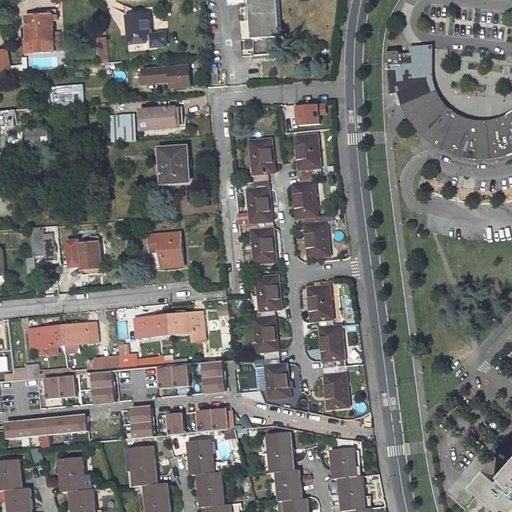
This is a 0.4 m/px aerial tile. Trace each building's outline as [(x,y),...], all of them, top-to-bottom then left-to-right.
[(250,1),(255,56),(281,54),(280,38),(282,37),(278,0),(239,0),(239,1),(250,1)] [(54,54),(51,26),(50,15),(39,16),(40,18),(30,19),(31,47),(38,46),(39,55),(54,54)] [(155,41),(153,22),(131,23),(133,50),(156,49),(156,53),(170,52),(170,40),(155,41)] [(397,93),(400,97),(402,101),(410,112),(416,119),(423,126),(433,136),(444,144),(473,154),(487,153),(501,150),(510,147),(511,146),(511,113),(510,114),(500,119),(492,121),(486,122),(478,122),(472,121),(467,120),(459,116),(453,111),(447,106),(442,102),(438,97),(435,92),(434,87),(428,52),(427,47),(413,48),(414,55),(403,56),(403,53),(390,54),(387,54),(389,72),(393,72),(397,93)] [(14,59),(0,60),(0,77),(15,76),(14,59)] [(197,93),(195,74),(148,76),(149,89),(176,87),(176,94),(197,93)] [(55,108),(87,106),(86,85),(53,87),(55,108)] [(299,107),(300,128),(329,127),(328,105),(299,107)] [(180,113),(142,116),(144,131),(181,128),(180,113)] [(114,118),(117,143),(139,141),(137,116),(114,118)] [(295,134),(298,167),(300,167),(301,175),(314,174),(313,165),(320,164),(316,132),(295,134)] [(43,147),(42,134),(29,135),(30,148),(43,147)] [(272,171),(268,136),(250,139),(254,179),(268,178),(267,171),(272,171)] [(163,151),(165,177),(166,177),(167,185),(192,182),(191,172),(192,172),(190,149),(163,151)] [(318,214),(314,174),(301,175),(302,182),(295,183),(298,214),(304,213),(304,215),(318,214)] [(248,187),(252,221),(257,220),(259,220),(272,219),(268,185),(268,178),(254,179),(255,186),(248,187)] [(305,223),(309,255),(331,252),(326,213),(318,214),(304,215),(305,223)] [(272,219),(259,220),(259,226),(252,228),(256,261),(276,258),(272,219)] [(48,263),(58,262),(56,234),(46,234),(45,228),(33,229),(35,257),(47,256),(48,263)] [(185,267),(183,233),(148,237),(150,253),(161,252),(163,269),(185,267)] [(92,245),(81,246),(83,272),(102,271),(100,245),(99,239),(91,239),(92,245)] [(259,276),(262,317),(276,316),(275,306),(282,305),(278,273),(259,276)] [(321,327),(335,325),(331,288),(311,290),(314,318),(318,319),(321,327)] [(205,313),(186,315),(186,313),(178,314),(178,316),(172,317),(174,335),(187,333),(188,343),(208,341),(205,313)] [(157,319),(140,320),(142,339),(174,335),(172,317),(164,318),(164,315),(157,316),(157,319)] [(255,318),(258,348),(266,347),(267,357),(281,356),(280,347),(276,316),(262,317),(255,318)] [(80,324),(74,325),(74,328),(66,329),(68,347),(102,343),(99,325),(81,327),(80,324)] [(321,327),(324,357),(325,367),(340,366),(339,355),(346,354),(342,324),(335,325),(321,327)] [(51,331),(32,333),(34,351),(52,349),(54,358),(62,357),(61,348),(68,347),(66,329),(58,330),(58,327),(51,328),(51,331)] [(137,361),(137,357),(129,357),(128,348),(120,349),(120,359),(122,372),(138,370),(137,361)] [(268,365),(271,397),(293,394),(289,363),(281,364),(281,356),(267,357),(260,358),(261,366),(268,365)] [(177,357),(137,361),(138,370),(153,369),(177,366),(177,357)] [(120,359),(105,360),(106,374),(122,372),(120,359)] [(206,365),(208,396),(230,395),(228,363),(206,365)] [(325,367),(331,407),(352,404),(347,372),(341,374),(340,366),(325,367)] [(26,382),(43,380),(42,367),(24,369),(24,372),(26,382)] [(16,377),(17,383),(26,382),(24,372),(16,373),(16,377)] [(157,408),(136,409),(138,441),(159,439),(157,408)] [(232,410),(201,412),(202,434),(221,433),(223,460),(233,460),(232,453),(241,452),(240,432),(234,432),(232,410)] [(188,415),(172,416),(173,436),(190,436),(188,415)] [(10,439),(92,434),(91,417),(9,422),(10,439)] [(271,436),(274,474),(279,474),(294,472),(293,463),(290,435),(271,436)] [(215,476),(211,446),(190,448),(194,479),(199,478),(215,476)] [(333,452),(335,470),(336,480),(342,479),(357,478),(354,450),(333,452)] [(134,454),(139,490),(149,489),(160,488),(158,477),(154,451),(134,454)] [(82,485),(79,460),(59,462),(63,496),(70,495),(91,493),(90,484),(82,485)] [(0,468),(0,496),(0,498),(10,497),(23,496),(21,485),(19,466),(0,468)] [(279,474),(282,504),(288,503),(303,502),(301,489),(300,472),(294,472),(279,474)] [(224,508),(220,476),(215,476),(199,478),(204,511),(209,510),(224,508)] [(342,479),(345,504),(345,511),(364,511),(366,511),(362,477),(357,478),(342,479)] [(511,511),(511,483),(508,480),(494,497),(511,511)] [(171,511),(168,488),(160,488),(149,489),(151,511),(171,511)] [(93,511),(91,493),(70,495),(71,511),(93,511)] [(10,497),(10,511),(31,511),(30,495),(23,496),(10,497)] [(309,511),(308,502),(303,502),(288,503),(288,511),(309,511)]
